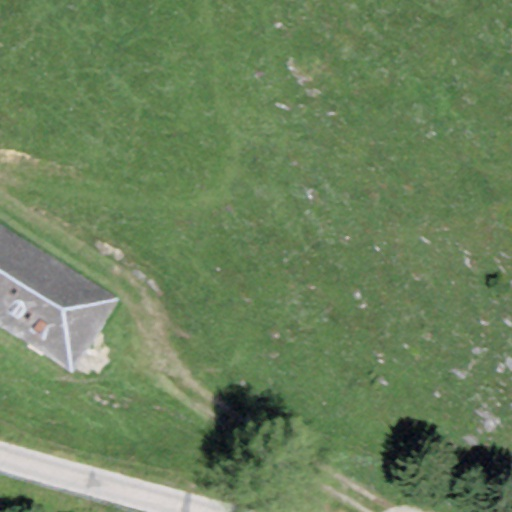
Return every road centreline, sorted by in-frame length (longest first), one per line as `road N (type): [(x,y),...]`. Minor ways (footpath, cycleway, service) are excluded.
road 1 (track): [(388,511),(184,393),(124,269),(0,191)]
road 2 (unclassified): [(199,511),(0,455)]
